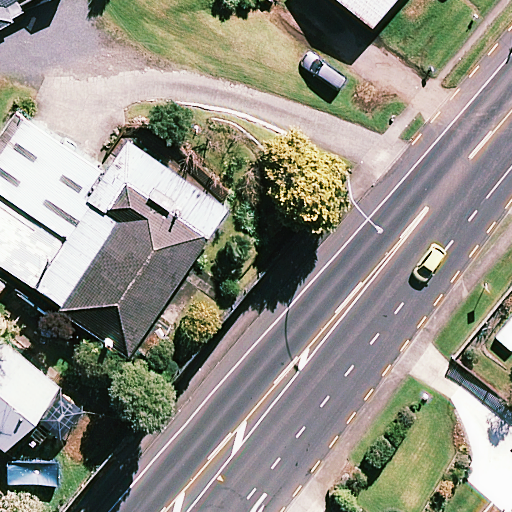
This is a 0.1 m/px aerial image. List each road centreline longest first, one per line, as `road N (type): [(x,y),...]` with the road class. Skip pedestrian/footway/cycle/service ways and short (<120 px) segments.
road 1 (secondary): [(511,116),(274,399)]
road 2 (secondary): [(274,399),(182,511)]
